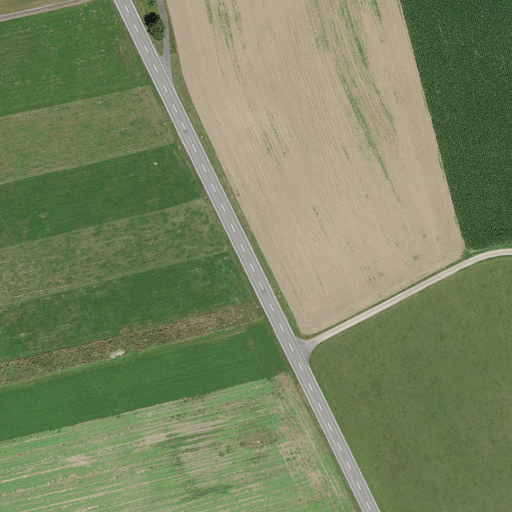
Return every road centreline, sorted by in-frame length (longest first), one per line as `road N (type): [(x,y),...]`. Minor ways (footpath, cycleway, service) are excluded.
road 1 (secondary): [(372,511),(121,0)]
road 2 (track): [(293,350),(478,255),(511,250)]
